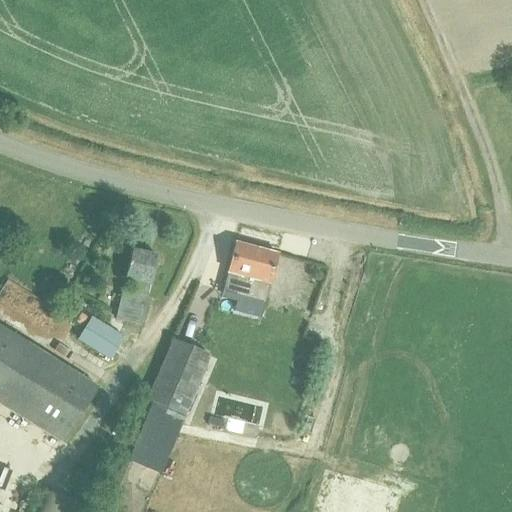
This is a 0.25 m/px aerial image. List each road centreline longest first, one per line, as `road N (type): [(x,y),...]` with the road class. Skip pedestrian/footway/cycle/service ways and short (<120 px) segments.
road 1 (unclassified): [(511,259),(220,207),(0,143)]
road 2 (unknown): [(454,90),(508,258)]
